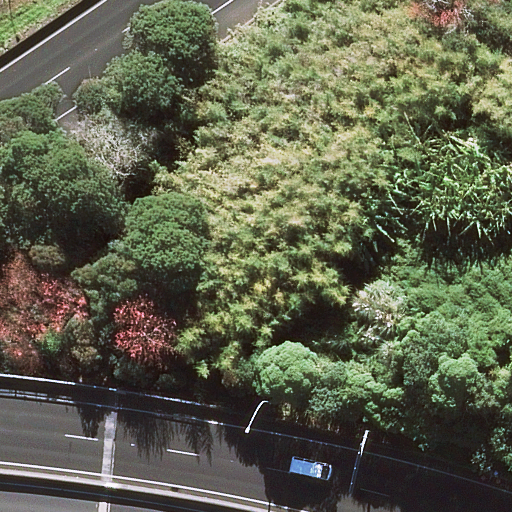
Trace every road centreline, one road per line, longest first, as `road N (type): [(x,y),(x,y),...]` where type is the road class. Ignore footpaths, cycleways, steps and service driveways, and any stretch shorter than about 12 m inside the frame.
road 1 (trunk): [(0,428),(163,449),(423,511)]
road 2 (trunk): [(171,0),(0,114)]
